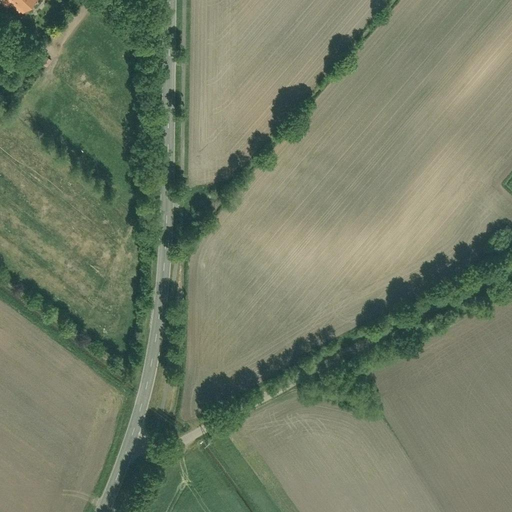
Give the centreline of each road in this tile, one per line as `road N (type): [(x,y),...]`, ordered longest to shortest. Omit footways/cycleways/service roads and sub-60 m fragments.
road 1 (tertiary): [(133,436),(164,281),(168,0)]
road 2 (residential): [(133,436),(184,438),(511,267)]
